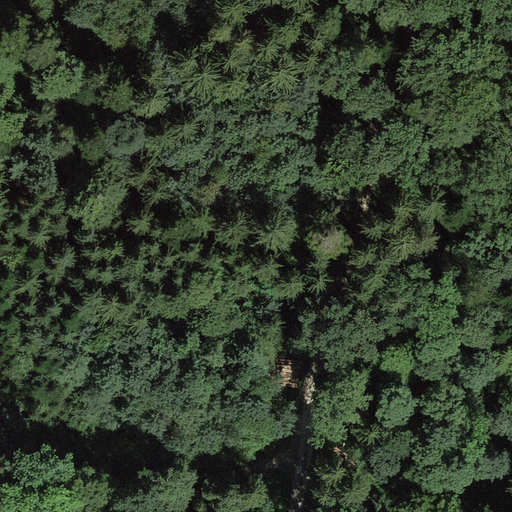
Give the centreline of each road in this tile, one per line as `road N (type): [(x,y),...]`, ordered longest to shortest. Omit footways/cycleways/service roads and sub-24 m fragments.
road 1 (track): [(409,0),(386,143),(325,320),(291,511)]
road 2 (track): [(193,511),(268,460),(310,416),(402,392),(511,240)]
